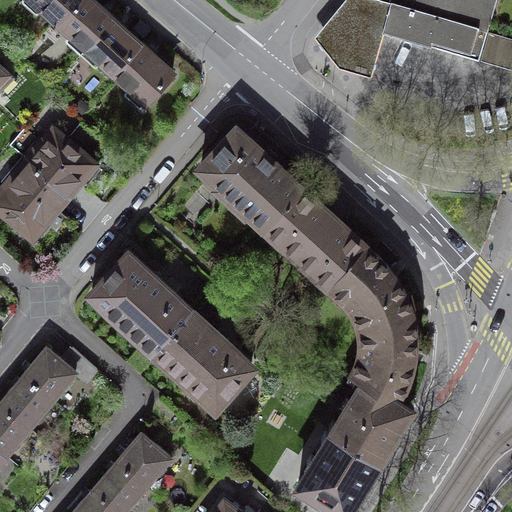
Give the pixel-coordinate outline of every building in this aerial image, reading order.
[(32,0),(58,22),(77,0),(32,0)] [(77,0),(58,22),(86,48),(114,16),(109,11),(104,6),(103,7),(95,0),(77,0)] [(383,31),(381,30),(390,1),(388,1),(385,0),(343,0),(316,35),(339,64),(370,74),(383,31)] [(390,1),(381,30),(383,31),(383,30),(424,42),(479,59),(487,30),(488,30),(496,0),(388,0),(388,1),(390,1)] [(120,21),(114,16),(86,48),(114,73),(142,41),(141,41),(125,27),(125,26),(120,21)] [(511,37),(488,30),(487,30),(479,59),(511,68),(511,37)] [(148,46),(142,41),(114,73),(145,101),(173,70),(153,52),(154,51),(148,46)] [(0,89),(2,87),(0,85),(0,80),(9,71),(0,62),(0,89)] [(53,126),(27,157),(49,175),(48,177),(70,195),(76,187),(83,180),(81,178),(95,161),(53,126)] [(265,223),(300,184),(268,155),(236,126),(201,165),(265,223)] [(47,222),(70,195),(48,177),(49,175),(27,157),(9,179),(0,189),(0,208),(18,223),(17,224),(28,234),(42,218),(47,222)] [(328,283),(329,283),(365,243),(333,214),(300,184),(265,223),(329,282),(328,283)] [(359,324),(412,312),(407,297),(400,282),(395,275),(391,268),(379,256),(365,243),(329,283),(343,296),(349,302),(353,309),(357,316),(359,324)] [(153,347),(190,306),(159,278),(129,250),(91,292),(153,347)] [(221,334),(190,306),(153,347),(215,403),(252,362),(221,334)] [(414,327),(412,312),(359,324),(361,334),(360,343),(359,352),(356,361),(351,370),(410,406),(411,405),(398,397),(405,384),(410,370),(413,356),(415,342),(414,327)] [(28,367),(23,373),(52,398),(75,371),(87,380),(97,368),(73,346),(63,358),(47,345),(28,367)] [(331,429),(378,458),(410,406),(351,370),(363,378),(342,412),(331,429)] [(18,380),(0,400),(0,401),(29,426),(52,398),(23,373),(18,380)] [(0,448),(6,454),(29,426),(0,401),(0,448)] [(378,458),(331,429),(321,447),(298,483),(345,511),(378,458)] [(122,453),(117,458),(146,483),(171,455),(142,430),(122,453)] [(94,486),(123,511),(146,483),(117,458),(113,464),(94,486)] [(121,511),(123,511),(94,486),(89,492),(71,511),(121,511)] [(244,511),(239,507),(224,496),(212,511),(244,511)]
